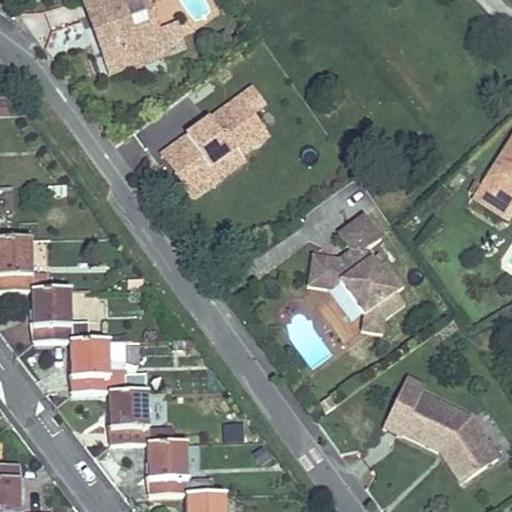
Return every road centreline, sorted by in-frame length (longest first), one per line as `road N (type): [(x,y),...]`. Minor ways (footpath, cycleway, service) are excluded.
road 1 (residential): [(0,43),(57,100),(355,511)]
road 2 (residential): [(0,372),(104,511)]
